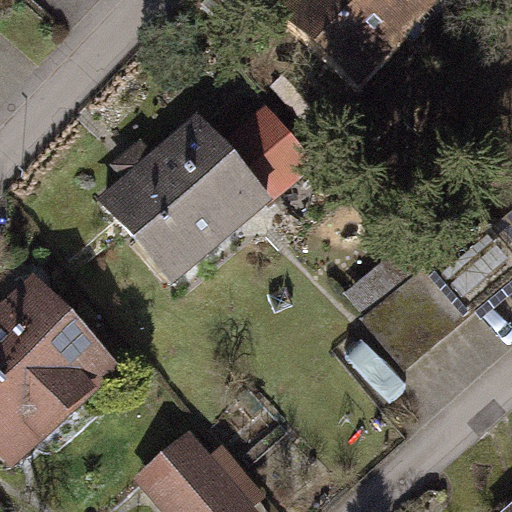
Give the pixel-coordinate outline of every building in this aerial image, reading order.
[(297,0),(284,14),(359,82),(433,0),(297,0)] [(191,110),(89,199),(162,282),(300,161),(257,112),(220,144),(191,110)] [(511,272),(511,259),(476,216),(354,317),(397,368),(511,272)] [(98,357),(36,292),(0,326),(0,444),(3,448),(98,357)] [(240,511),(189,451),(153,481),(178,511),(240,511)] [(511,511),(511,497),(494,511),(511,511)]
